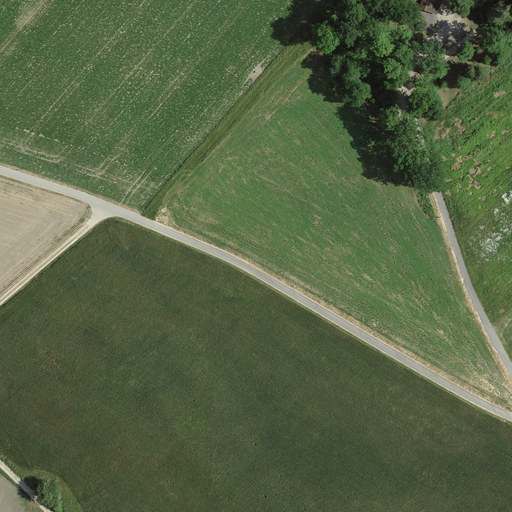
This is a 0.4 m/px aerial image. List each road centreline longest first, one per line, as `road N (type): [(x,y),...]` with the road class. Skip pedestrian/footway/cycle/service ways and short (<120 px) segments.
road 1 (track): [(511,416),(229,257),(0,170)]
road 2 (track): [(111,209),(0,300)]
